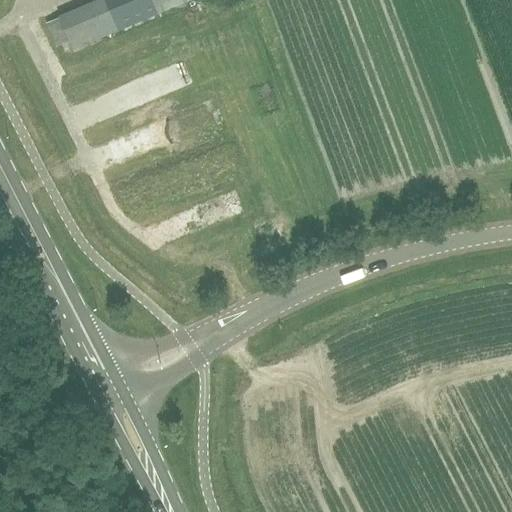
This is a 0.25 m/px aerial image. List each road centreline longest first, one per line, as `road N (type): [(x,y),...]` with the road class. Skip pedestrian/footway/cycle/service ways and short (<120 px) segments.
road 1 (tertiary): [(108,391),(326,281),(417,251),(511,233)]
road 2 (secondary): [(40,253),(108,391)]
road 3 (secondary): [(170,511),(108,391)]
